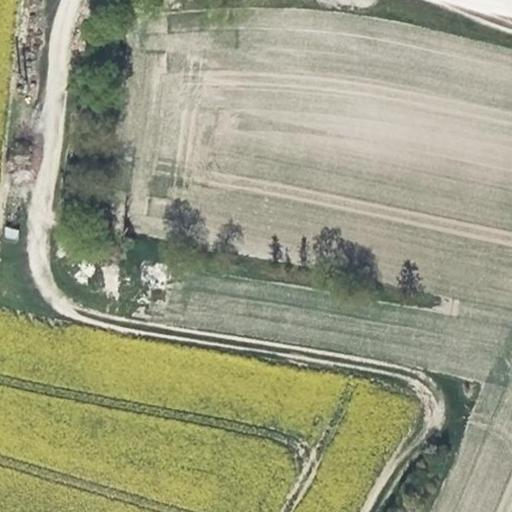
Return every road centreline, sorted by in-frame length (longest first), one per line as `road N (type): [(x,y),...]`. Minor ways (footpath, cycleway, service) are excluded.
road 1 (track): [(63,0),(44,164),(42,282),(83,314),(411,382),(421,403),(416,432),(365,511)]
road 2 (track): [(511,37),(356,0)]
